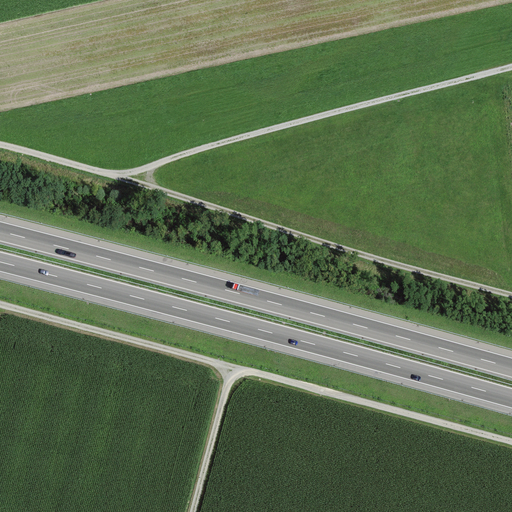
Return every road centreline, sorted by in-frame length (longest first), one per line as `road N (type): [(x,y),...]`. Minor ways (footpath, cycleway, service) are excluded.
road 1 (track): [(0,146),(511,296)]
road 2 (track): [(0,304),(511,444)]
road 3 (motorway): [(511,368),(0,231)]
road 4 (motorway): [(0,261),(511,398)]
road 5 (track): [(511,66),(195,149),(125,180)]
road 6 (track): [(228,366),(191,511)]
